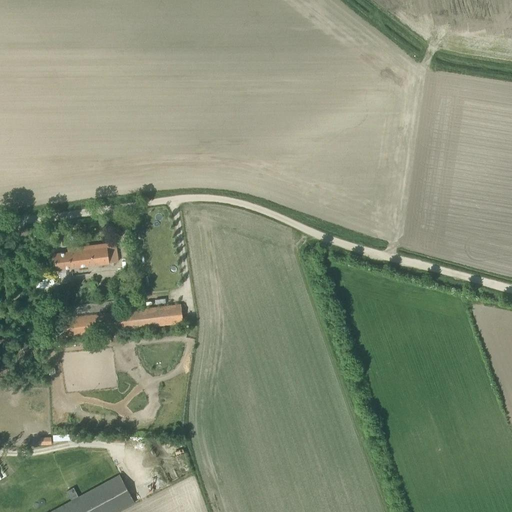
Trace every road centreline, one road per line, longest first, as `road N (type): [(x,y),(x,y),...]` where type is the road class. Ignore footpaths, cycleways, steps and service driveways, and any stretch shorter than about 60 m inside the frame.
road 1 (track): [(511,290),(360,251),(234,202),(172,201)]
road 2 (unclassified): [(0,221),(172,201)]
road 3 (track): [(366,0),(425,45),(511,65)]
